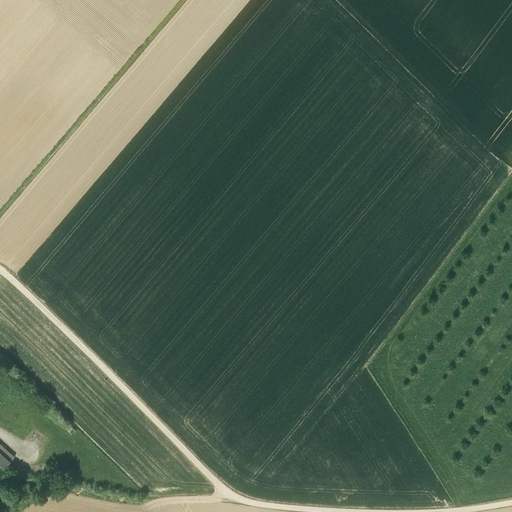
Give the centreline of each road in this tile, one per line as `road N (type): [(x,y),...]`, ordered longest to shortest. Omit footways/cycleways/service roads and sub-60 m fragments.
road 1 (track): [(356,511),(231,495),(0,270)]
road 2 (track): [(0,477),(133,500)]
